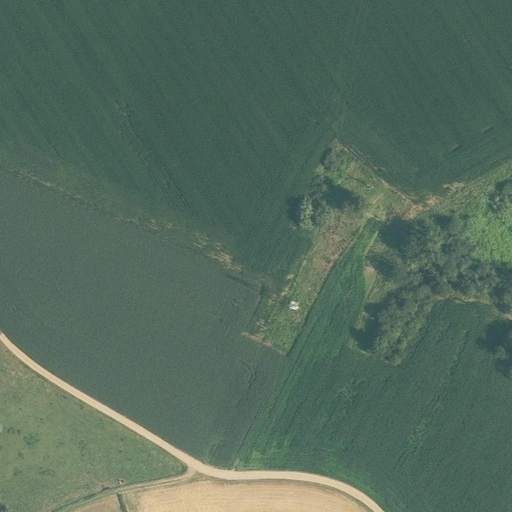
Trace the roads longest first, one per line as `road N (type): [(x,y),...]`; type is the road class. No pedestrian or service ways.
road 1 (track): [(379,511),(317,477),(199,467),(26,361),(0,333)]
road 2 (track): [(199,467),(63,511)]
